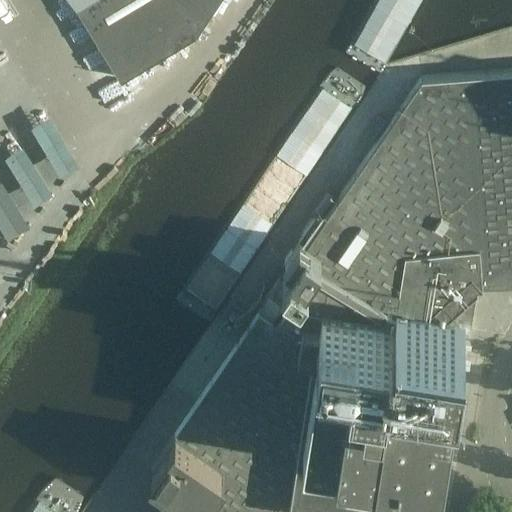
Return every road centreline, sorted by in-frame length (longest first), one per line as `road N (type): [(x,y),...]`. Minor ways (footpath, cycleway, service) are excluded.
road 1 (unknown): [(109,149),(245,0)]
road 2 (unknown): [(0,299),(109,149)]
road 3 (unknown): [(7,0),(109,149)]
